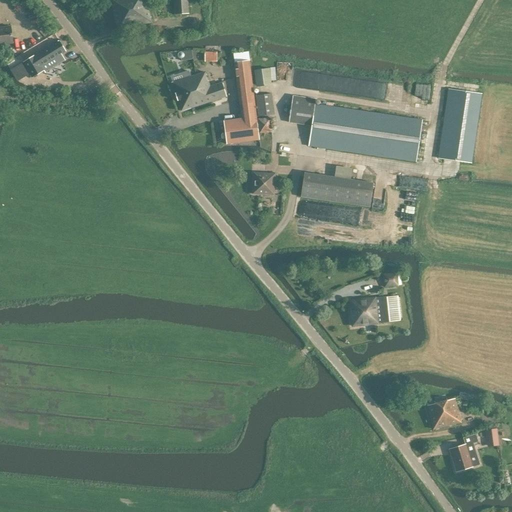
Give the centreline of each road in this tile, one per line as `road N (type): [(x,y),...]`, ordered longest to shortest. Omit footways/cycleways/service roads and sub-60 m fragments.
road 1 (tertiary): [(452,511),(46,0)]
road 2 (track): [(483,0),(446,66),(431,171)]
road 3 (track): [(350,383),(421,362),(511,387)]
